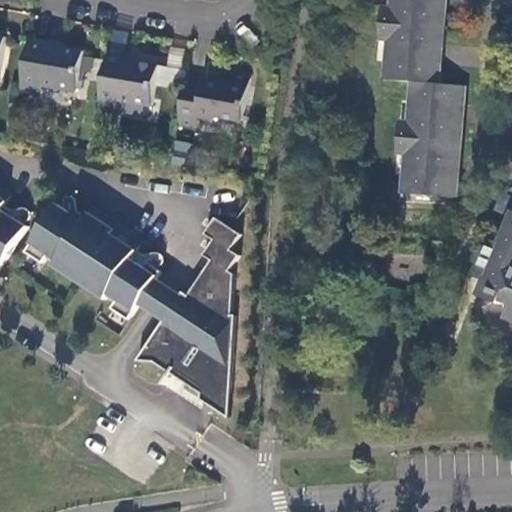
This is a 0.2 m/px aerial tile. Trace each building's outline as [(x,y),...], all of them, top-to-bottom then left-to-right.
[(393,0),(393,7),(383,7),(381,42),(390,43),(388,81),(412,82),(409,121),(401,120),(398,156),(407,157),(405,196),(458,199),(466,87),(441,85),(447,0),(393,0)] [(54,44),(32,41),(23,94),(44,96),(46,87),(79,94),(87,53),(53,47),(54,44)] [(167,66),(181,67),(182,48),(168,47),(167,66)] [(128,58),(111,56),(102,106),(119,109),(120,103),(155,108),(161,67),(128,61),(128,58)] [(205,87),(187,84),(180,125),(200,128),(202,120),(214,122),(219,119),(244,122),(251,79),(234,76),(232,85),(206,81),(205,87)] [(0,270),(28,226),(17,218),(14,222),(1,213),(12,195),(0,187),(0,270)] [(145,241),(95,207),(83,225),(69,216),(72,212),(59,203),(28,251),(46,264),(49,258),(58,263),(56,266),(106,299),(108,296),(117,302),(113,308),(130,319),(139,306),(158,278),(162,272),(150,264),(147,267),(133,259),(145,241)] [(204,401),(227,415),(229,393),(233,393),(237,316),(234,315),(235,273),(231,271),(241,255),(232,249),(242,234),(217,218),(207,234),(214,238),(205,255),(209,258),(187,293),(185,291),(183,294),(165,322),(141,360),(156,361),(172,374),(176,367),(203,390),(202,399),(204,401)] [(511,218),(502,243),(496,241),(482,275),(488,278),(481,296),(506,307),(507,304),(511,305),(511,312),(509,320),(511,321),(511,218)] [(153,315),(165,322),(183,294),(172,287),(158,278),(139,306),(153,315)] [(172,374),(202,399),(203,390),(176,367),(172,374)]
